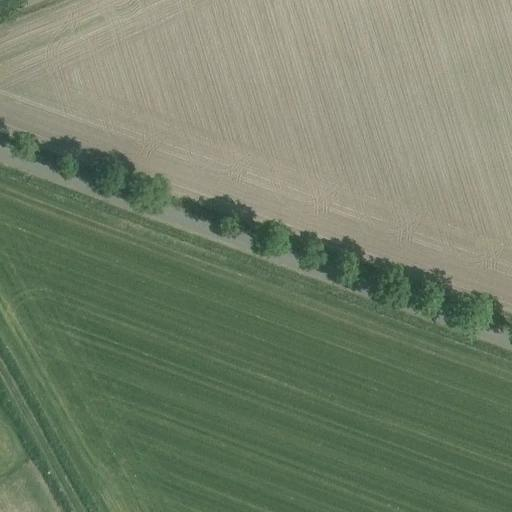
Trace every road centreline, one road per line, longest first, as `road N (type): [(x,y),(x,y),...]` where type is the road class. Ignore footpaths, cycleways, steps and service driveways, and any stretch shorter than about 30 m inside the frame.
road 1 (unclassified): [(511,341),(0,154)]
road 2 (track): [(82,511),(0,365)]
